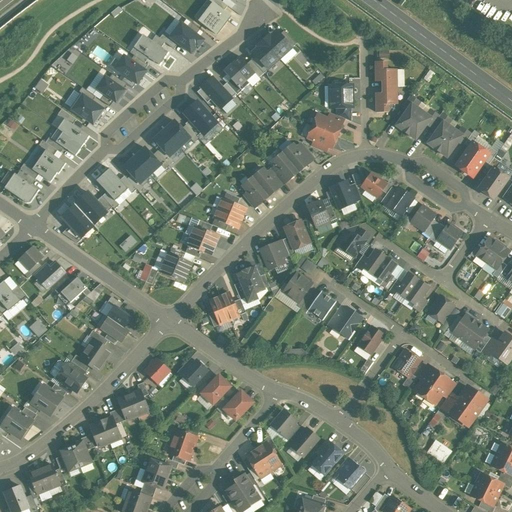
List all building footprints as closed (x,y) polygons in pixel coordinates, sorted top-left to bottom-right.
[(166,9),(169,5),(162,0),(149,0),(150,0),(147,5),(150,8),(156,1),(166,9)] [(214,5),(224,12),(228,7),(218,0),(210,0),(210,1),(214,5)] [(200,23),(215,35),(230,17),(224,12),(214,5),(200,23)] [(190,23),(187,28),(196,35),(199,30),(190,23)] [(178,44),(191,54),(196,47),(197,49),(203,41),(196,35),(187,28),(181,24),(170,38),(178,44)] [(279,36),(291,50),(296,45),(284,32),(279,36)] [(174,50),(178,44),(170,38),(164,33),(160,39),(165,43),(174,50)] [(276,33),(265,43),(280,60),(291,50),(279,36),(276,33)] [(156,36),(152,42),(162,48),(165,43),(160,39),(156,36)] [(379,42),(374,36),(370,39),(375,45),(379,42)] [(147,38),(138,51),(149,59),(160,66),(169,53),(162,48),(152,42),(147,38)] [(265,43),(253,53),(257,57),(269,70),(280,60),(265,43)] [(73,46),(64,56),(72,63),(81,53),(73,46)] [(145,64),(149,59),(138,51),(134,48),(130,53),(135,56),(145,64)] [(312,74),(319,67),(301,51),(294,58),(312,74)] [(388,61),(387,52),(378,52),(379,62),(388,61)] [(136,85),(138,85),(147,72),(145,71),(131,61),(124,56),(115,69),(125,77),(136,85)] [(131,61),(145,71),(148,66),(145,64),(135,56),(131,61)] [(232,65),(247,81),(255,74),(247,65),(240,57),(232,65)] [(264,74),(269,70),(257,57),(252,62),(264,74)] [(251,61),(247,65),(255,74),(259,78),(264,74),(252,62),(251,61)] [(387,71),(386,63),(375,63),(376,82),(382,81),(396,81),(396,71),(387,71)] [(247,81),(232,65),(224,72),(231,80),(242,92),(250,84),(247,81)] [(316,84),(324,78),(321,74),(313,80),(316,84)] [(112,75),(109,80),(124,90),(127,85),(122,82),(112,75)] [(133,90),(136,85),(125,77),(122,82),(127,85),(133,90)] [(106,78),(97,90),(104,95),(114,102),(116,104),(125,91),(124,90),(109,80),(106,78)] [(212,78),(201,88),(202,89),(212,100),(221,110),(232,99),(222,88),(212,78)] [(231,80),(227,84),(237,95),(237,96),(242,92),(231,80)] [(338,81),(333,81),(332,83),(332,87),(330,87),(330,98),(331,98),(331,108),(337,108),(351,107),(352,107),(352,95),(350,95),(350,86),(339,87),(339,83),(338,81)] [(227,84),(222,88),(232,99),(237,95),(227,84)] [(80,95),(92,103),(96,98),(83,89),(79,94),(80,95)] [(207,104),(212,100),(202,89),(197,93),(207,104)] [(382,94),(376,94),(377,113),(388,113),(387,105),(397,104),(397,94),(383,94),(382,94)] [(80,95),(70,109),(93,126),(104,111),(92,103),(80,95)] [(110,107),(114,102),(104,95),(100,101),(110,107)] [(410,96),(402,108),(407,111),(411,105),(412,105),(415,100),(410,96)] [(190,121),(201,133),(204,136),(217,124),(197,103),(184,114),(190,121)] [(407,111),(396,126),(406,133),(421,112),(412,105),(411,105),(407,111)] [(351,107),(337,108),(337,117),(344,119),(351,122),(351,107)] [(65,120),(73,126),(76,121),(61,110),(58,115),(65,120)] [(430,118),(421,112),(406,133),(416,140),(426,125),(431,119),(430,118)] [(439,117),(434,113),(430,118),(431,119),(426,125),(431,129),(439,117)] [(337,117),(330,114),(328,120),(341,125),(344,119),(337,117)] [(439,117),(431,129),(436,132),(443,122),(444,123),(447,118),(441,114),(439,117)] [(328,120),(318,115),(313,127),(337,137),(342,125),(341,125),(328,120)] [(65,120),(58,130),(63,133),(82,147),(89,137),(73,126),(65,120)] [(185,125),(186,126),(196,137),(201,133),(190,121),(185,125)] [(175,122),(164,131),(180,148),(190,139),(182,130),(175,122)] [(436,132),(428,144),(437,151),(453,129),(444,123),(443,122),(436,132)] [(186,126),(182,130),(190,139),(194,143),(199,139),(196,137),(186,126)] [(337,137),(313,127),(308,138),(314,141),(328,147),(332,149),(337,137)] [(462,136),(453,129),(437,151),(447,158),(458,143),(463,136),(462,136)] [(164,131),(154,141),(161,148),(170,157),(180,148),(164,131)] [(466,131),(462,136),(463,136),(458,143),(463,146),(464,145),(471,135),(466,131)] [(76,157),(82,147),(63,133),(56,143),(64,149),(76,157)] [(511,133),(501,149),(506,152),(511,142),(511,133)] [(476,139),(471,135),(464,145),(469,148),(473,143),(476,139)] [(61,154),(64,149),(56,143),(51,140),(49,139),(46,143),(58,151),(61,154)] [(476,139),(473,143),(469,148),(456,166),(472,178),(482,165),(489,155),(486,153),(490,148),(476,139)] [(328,147),(314,141),(312,147),(326,153),(328,147)] [(46,151),(54,156),(58,151),(46,143),(43,142),(40,147),(46,151)] [(296,148),(293,145),(283,154),(298,172),(309,164),(308,163),(296,148)] [(313,159),(300,145),(296,148),(308,163),(313,159)] [(145,148),(135,158),(151,175),(161,166),(153,156),(145,148)] [(161,148),(157,152),(169,166),(173,162),(170,157),(161,148)] [(497,153),(490,148),(486,153),(489,155),(482,165),(487,168),(494,158),(497,153)] [(46,151),(39,161),(57,173),(59,174),(66,164),(54,156),(46,151)] [(157,152),(153,156),(161,166),(165,170),(169,166),(157,152)] [(298,172),(283,154),(273,162),(276,166),(287,180),(288,181),(298,172)] [(135,158),(124,167),(132,175),(140,185),(151,175),(135,158)] [(487,168),(483,173),(488,176),(494,168),(495,169),(500,163),(494,158),(487,168)] [(51,183),(57,173),(39,161),(33,171),(39,175),(51,183)] [(511,173),(511,171),(500,163),(495,169),(508,179),(511,173)] [(21,171),(35,180),(39,175),(33,171),(24,165),(21,171)] [(287,180),(276,166),(271,170),(283,184),(287,180)] [(495,169),(494,168),(488,176),(479,190),(493,200),(508,179),(495,169)] [(110,170),(103,176),(122,196),(129,190),(120,180),(110,170)] [(267,174),(263,170),(253,178),(269,197),(279,188),(267,174)] [(283,184),(271,170),(267,174),(278,188),(283,184)] [(17,176),(32,186),(35,180),(21,171),(17,176)] [(357,173),(351,176),(356,187),(361,185),(357,173)] [(17,176),(15,174),(5,189),(29,206),(39,191),(32,186),(17,176)] [(375,177),(371,174),(362,187),(377,198),(382,191),(386,185),(380,180),(380,178),(377,176),(376,176),(375,177)] [(140,185),(132,175),(127,179),(137,190),(140,193),(144,189),(140,185)] [(116,202),(122,196),(103,176),(97,182),(107,192),(116,202)] [(125,176),(120,180),(129,190),(133,194),(137,190),(127,179),(125,176)] [(269,197),(253,178),(243,186),(248,193),(258,204),(258,205),(269,197)] [(346,182),(331,188),(340,210),(355,203),(348,187),(346,182)] [(386,185),(382,191),(386,194),(393,186),(388,182),(386,185)] [(355,184),(348,187),(355,203),(362,200),(355,184)] [(511,184),(502,198),(507,201),(508,201),(507,201),(511,194),(511,184)] [(391,189),(381,202),(386,205),(396,192),(391,189)] [(413,199),(398,189),(396,192),(386,205),(401,216),(413,199)] [(116,202),(107,192),(102,197),(112,207),(115,210),(119,205),(116,202)] [(75,205),(76,206),(95,226),(107,214),(107,213),(97,202),(88,193),(75,205)] [(240,199),(227,193),(224,200),(237,205),(240,199)] [(258,204),(248,193),(243,196),(253,208),(258,204)] [(102,197),(97,202),(107,213),(112,207),(102,197)] [(224,200),(222,199),(218,209),(242,219),(246,209),(237,205),(224,200)] [(321,202),(308,207),(316,228),(330,222),(324,208),(321,202)] [(95,226),(76,206),(63,219),(71,226),(82,238),(95,226)] [(331,206),(324,208),(330,222),(336,219),(331,206)] [(413,220),(411,222),(424,231),(432,220),(435,216),(422,207),(413,220)] [(242,219),(218,209),(214,219),(215,220),(228,225),(238,229),(242,219)] [(408,216),(401,226),(406,230),(411,222),(413,220),(408,216)] [(212,226),(199,220),(196,227),(210,232),(212,226)] [(228,225),(215,220),(212,226),(226,231),(228,225)] [(432,220),(424,231),(422,235),(428,239),(439,225),(432,220)] [(301,221),(284,228),(286,231),(287,232),(289,236),(288,238),(294,251),(294,250),(310,244),(301,221)] [(439,225),(428,239),(429,239),(435,243),(438,240),(446,229),(439,224),(439,225)] [(446,229),(438,240),(450,249),(461,234),(449,225),(446,229)] [(77,244),(83,239),(82,238),(71,226),(63,234),(77,244)] [(196,227),(195,226),(191,236),(215,246),(219,236),(210,232),(196,227)] [(355,226),(344,230),(345,236),(354,235),(357,236),(358,234),(355,226)] [(354,235),(345,236),(339,245),(347,250),(348,253),(354,257),(368,237),(367,236),(367,234),(363,232),(362,232),(360,231),(358,234),(357,236),(354,235)] [(120,245),(126,252),(137,242),(131,235),(120,245)] [(215,246),(191,236),(187,246),(188,247),(201,252),(211,256),(215,246)] [(288,238),(282,241),(283,241),(289,255),(289,256),(289,257),(296,254),(294,250),(294,251),(288,238)] [(481,249),(477,256),(486,263),(499,245),(490,238),(481,249)] [(446,255),(450,249),(438,240),(435,243),(433,246),(446,255)] [(283,241),(276,244),(282,258),(289,256),(289,255),(283,241)] [(276,244),(261,251),(269,270),(284,263),(282,258),(276,244)] [(499,245),(486,263),(496,270),(502,262),(509,252),(499,245)] [(477,246),(470,256),(474,259),(477,256),(481,249),(477,246)] [(201,252),(188,247),(186,253),(199,259),(201,252)] [(33,248),(19,261),(29,271),(38,263),(43,258),(33,248)] [(186,253),(172,248),(170,254),(183,259),(186,253)] [(429,254),(422,249),(416,258),(423,263),(429,254)] [(370,260),(364,268),(364,269),(373,275),(386,258),(376,251),(370,260)] [(170,254),(168,253),(164,263),(188,273),(192,263),(183,259),(170,254)] [(363,255),(355,267),(362,272),(364,269),(364,268),(370,260),(363,255)] [(396,265),(386,258),(373,275),(383,282),(389,274),(396,265)] [(502,262),(496,270),(492,275),(497,279),(500,275),(506,266),(502,262)] [(29,271),(25,275),(28,279),(42,267),(38,263),(29,271)] [(46,263),(34,275),(38,279),(50,268),(46,263)] [(50,268),(38,279),(47,289),(65,273),(55,263),(50,268)] [(188,273),(164,263),(160,273),(184,283),(188,273)] [(506,266),(500,275),(506,279),(511,270),(511,265),(509,263),(506,266)] [(147,267),(141,280),(146,282),(151,269),(152,269),(147,267)] [(255,267),(251,269),(250,268),(246,270),(256,293),(264,289),(259,277),(255,267)] [(146,282),(146,283),(152,285),(158,272),(151,269),(146,282)] [(256,293),(246,270),(241,272),(242,273),(236,275),(241,286),(246,298),(248,303),(258,299),(256,293)] [(312,284),(297,274),(284,293),(298,303),(299,303),(306,292),(312,284)] [(389,274),(383,282),(380,285),(386,289),(394,277),(389,274)] [(402,283),(396,292),(397,292),(406,299),(419,281),(409,274),(402,283)] [(269,287),(264,275),(259,277),(264,289),(269,287)] [(59,295),(72,284),(68,279),(55,291),(59,295)] [(87,289),(77,279),(72,284),(59,295),(58,296),(68,306),(82,293),(87,289)] [(397,280),(389,291),(394,295),(397,292),(396,292),(402,283),(397,280)] [(4,281),(0,283),(0,301),(9,312),(22,302),(13,291),(4,281)] [(419,281),(406,299),(415,305),(416,306),(422,297),(428,288),(419,281)] [(246,298),(241,286),(235,288),(240,300),(246,298)] [(18,287),(13,291),(22,302),(27,298),(18,287)] [(87,289),(82,293),(86,297),(91,294),(87,289)] [(306,292),(299,303),(298,303),(295,306),(301,310),(309,299),(311,296),(306,292)] [(314,302),(308,310),(323,320),(336,303),(321,292),(314,302)] [(230,293),(220,297),(230,321),(240,317),(239,315),(233,302),(230,293)] [(440,296),(428,313),(443,324),(455,307),(440,296)] [(122,305),(111,297),(108,303),(114,308),(115,307),(119,310),(122,305)] [(220,297),(210,301),(214,312),(220,325),(230,321),(220,297)] [(428,302),(422,297),(416,306),(415,305),(413,308),(420,313),(428,302)] [(309,299),(301,310),(306,314),(308,310),(314,302),(309,299)] [(240,300),(233,302),(239,315),(246,313),(240,300)] [(107,317),(114,308),(108,303),(101,313),(107,317)] [(505,319),(511,309),(502,303),(496,313),(505,319)] [(340,306),(331,319),(336,323),(346,310),(340,306)] [(119,310),(115,307),(114,308),(107,318),(109,319),(109,318),(124,329),(124,328),(131,318),(119,310)] [(336,323),(333,328),(341,334),(342,336),(344,338),(347,338),(361,319),(347,309),(346,310),(336,323)] [(214,312),(209,314),(214,328),(220,325),(214,312)] [(463,319),(453,334),(464,342),(477,323),(466,315),(463,319)] [(458,316),(447,330),(453,334),(463,319),(458,316)] [(124,329),(109,318),(109,319),(101,329),(108,334),(118,341),(121,343),(129,332),(124,328),(124,329)] [(30,327),(39,337),(48,329),(38,319),(30,327)] [(477,323),(464,342),(475,350),(485,335),(488,330),(477,323)] [(372,326),(358,346),(371,355),(385,336),(372,326)] [(105,339),(93,331),(89,337),(93,340),(94,339),(104,347),(108,341),(105,339)] [(118,341),(108,334),(105,339),(108,341),(115,346),(118,341)] [(498,344),(492,353),(502,360),(503,363),(506,365),(509,364),(511,362),(510,359),(511,356),(511,338),(505,334),(498,344)] [(485,335),(475,350),(480,353),(481,352),(490,339),(485,335)] [(104,347),(94,339),(93,340),(87,349),(105,362),(112,352),(104,347)] [(498,344),(490,339),(481,352),(489,357),(492,353),(498,344)] [(16,356),(24,350),(19,343),(11,349),(16,356)] [(105,362),(87,349),(80,359),(90,366),(98,372),(105,362)] [(405,350),(393,367),(408,378),(411,374),(420,361),(405,350)] [(90,366),(80,359),(76,356),(71,362),(86,372),(90,366)] [(190,359),(178,372),(182,376),(194,363),(190,359)] [(368,359),(359,371),(364,375),(373,362),(368,359)] [(157,360),(145,372),(158,384),(170,372),(157,360)] [(194,363),(182,376),(193,386),(207,371),(196,361),(194,363)] [(86,372),(71,362),(68,367),(83,377),(86,372)] [(68,367),(66,366),(57,379),(64,383),(74,390),(77,392),(86,379),(83,377),(68,367)] [(425,367),(417,378),(422,382),(430,370),(425,367)] [(422,382),(415,391),(425,398),(440,376),(431,369),(422,382)] [(411,374),(408,378),(402,385),(409,390),(417,378),(411,374)] [(440,376),(425,398),(435,405),(441,396),(450,384),(450,383),(440,376)] [(209,387),(202,394),(213,404),(230,387),(219,377),(209,387)] [(74,390),(64,383),(60,388),(66,393),(70,395),(74,390)] [(149,395),(143,383),(137,386),(140,391),(143,397),(149,395)] [(205,383),(195,393),(199,397),(202,394),(209,387),(205,383)] [(450,384),(441,396),(446,399),(450,394),(454,387),(450,384)] [(60,388),(55,385),(51,390),(62,398),(66,393),(60,388)] [(51,390),(47,388),(40,399),(36,396),(32,403),(31,403),(39,409),(50,416),(62,398),(51,390)] [(464,396),(462,395),(458,400),(451,410),(470,423),(487,401),(469,388),(464,396)] [(140,391),(129,395),(138,417),(149,412),(143,397),(140,391)] [(231,403),(225,410),(236,420),(252,403),(241,392),(231,403)] [(446,399),(439,409),(448,415),(451,410),(458,400),(450,394),(446,399)] [(129,395),(118,400),(122,408),(126,420),(127,421),(138,417),(129,395)] [(226,399),(216,409),(221,414),(225,410),(231,403),(226,399)] [(32,403),(28,401),(24,407),(25,408),(35,415),(36,414),(39,409),(31,403),(32,403)] [(35,415),(25,408),(21,413),(33,421),(37,415),(36,414),(35,415)] [(122,408),(116,411),(121,423),(126,420),(122,408)] [(470,423),(451,410),(448,415),(467,428),(470,423)] [(21,413),(18,411),(10,422),(7,420),(2,426),(2,427),(10,432),(20,439),(33,421),(21,413)] [(121,423),(116,411),(110,413),(112,418),(115,425),(121,423)] [(283,412),(271,425),(278,431),(277,432),(283,437),(295,424),(297,422),(290,416),(289,417),(283,412)] [(112,418),(107,420),(107,419),(101,422),(110,443),(121,439),(115,425),(112,418)] [(101,422),(95,425),(95,424),(90,427),(93,434),(98,446),(99,448),(110,443),(101,422)] [(10,432),(2,427),(2,426),(0,424),(0,433),(6,438),(10,432)] [(295,424),(283,437),(288,441),(290,439),(299,428),(295,424)] [(299,428),(290,439),(295,443),(306,430),(301,426),(299,428)] [(199,432),(187,428),(185,434),(197,438),(199,432)] [(295,443),(291,447),(303,457),(319,439),(307,429),(295,443)] [(185,434),(176,431),(172,442),(193,450),(197,438),(185,434)] [(93,434),(88,436),(93,448),(98,446),(93,434)] [(88,436),(81,439),(83,443),(87,451),(93,448),(88,436)] [(269,436),(264,440),(266,443),(272,451),(277,448),(269,436)] [(427,454),(444,464),(452,450),(435,440),(427,454)] [(325,441),(315,453),(319,457),(330,445),(325,441)] [(193,450),(172,442),(168,453),(174,455),(186,460),(189,461),(193,450)] [(83,443),(72,447),(80,468),(91,463),(87,451),(83,443)] [(266,443),(256,449),(270,471),(275,468),(277,468),(280,467),(280,465),(272,451),(266,443)] [(319,457),(312,465),(324,476),(343,454),(331,444),(330,445),(319,457)] [(511,449),(507,447),(507,446),(504,444),(500,445),(499,448),(499,450),(497,455),(511,462),(511,449)] [(80,468),(72,447),(60,452),(62,457),(67,469),(68,472),(80,468)] [(256,449),(246,456),(247,457),(255,469),(260,478),(263,478),(265,476),(265,474),(270,471),(256,449)] [(186,460),(174,455),(172,461),(178,463),(184,465),(186,460)] [(511,462),(497,455),(494,461),(492,461),(490,464),(492,468),(495,469),(497,469),(502,471),(511,476),(511,462)] [(67,469),(62,457),(56,459),(60,469),(61,471),(67,469)] [(255,469),(247,457),(242,460),(250,472),(255,469)] [(347,458),(336,472),(340,476),(352,462),(347,458)] [(172,461),(166,459),(164,465),(172,467),(171,468),(176,470),(178,463),(172,461)] [(164,465),(150,460),(146,471),(168,479),(171,468),(172,467),(164,465)] [(340,476),(338,479),(350,490),(365,473),(352,462),(340,476)] [(52,465),(41,469),(49,490),(59,485),(60,485),(54,471),(52,465)] [(41,469),(29,474),(32,480),(38,494),(49,490),(41,469)] [(61,471),(60,469),(54,471),(60,485),(59,485),(61,488),(67,486),(61,471)] [(168,479),(146,471),(142,482),(144,483),(156,487),(164,490),(168,479)] [(511,476),(502,471),(499,477),(511,482),(511,476)] [(257,483),(250,473),(245,477),(252,487),(257,483)] [(497,482),(487,477),(486,476),(483,474),(479,475),(478,478),(479,480),(476,485),(498,496),(503,486),(503,485),(497,482)] [(244,475),(234,482),(236,485),(250,507),(261,500),(252,487),(245,477),(244,475)] [(511,484),(511,482),(499,477),(497,482),(503,485),(503,486),(510,489),(511,484)] [(32,480),(27,483),(32,496),(33,499),(40,497),(38,494),(32,480)] [(156,487),(144,483),(142,489),(154,493),(156,487)] [(236,485),(226,491),(227,493),(234,503),(239,511),(242,511),(250,507),(236,485)] [(498,496),(476,485),(473,491),(471,491),(470,494),(471,498),(474,499),(476,499),(481,501),(492,506),(493,506),(498,496)] [(20,487),(5,493),(11,508),(12,511),(23,511),(29,510),(25,499),(20,487)] [(154,493),(142,489),(140,494),(151,498),(151,499),(152,499),(154,493)] [(140,494),(130,491),(125,502),(147,510),(151,499),(151,498),(140,494)] [(227,493),(222,496),(229,506),(234,503),(227,493)] [(384,494),(374,509),(375,510),(376,511),(382,511),(383,511),(383,510),(391,499),(384,494)] [(32,496),(25,499),(29,510),(30,511),(38,511),(33,499),(32,496)] [(326,499),(313,496),(311,501),(324,505),(326,499)] [(408,511),(410,510),(392,497),(391,499),(383,510),(383,511),(385,511),(408,511)] [(311,501),(303,499),(299,511),(303,511),(322,511),(324,505),(311,501)] [(492,506),(481,501),(479,507),(489,511),(492,511),(495,507),(493,506),(492,506)] [(146,511),(147,510),(125,502),(121,511),(146,511)]
